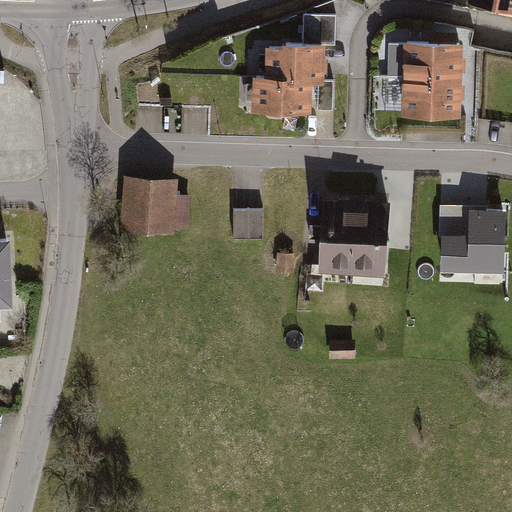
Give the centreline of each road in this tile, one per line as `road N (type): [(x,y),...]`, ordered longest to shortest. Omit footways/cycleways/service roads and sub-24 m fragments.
road 1 (residential): [(77,151),(511,165)]
road 2 (residential): [(77,151),(65,308),(19,511)]
road 3 (residential): [(74,0),(77,151)]
